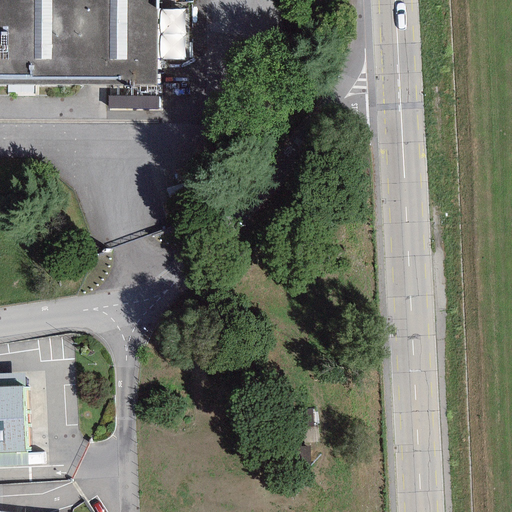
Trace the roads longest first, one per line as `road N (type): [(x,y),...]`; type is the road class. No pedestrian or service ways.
road 1 (primary): [(428,511),(404,40)]
road 2 (residential): [(123,303),(269,194),(404,40)]
road 3 (residential): [(130,511),(123,303)]
road 4 (residential): [(0,325),(123,303)]
